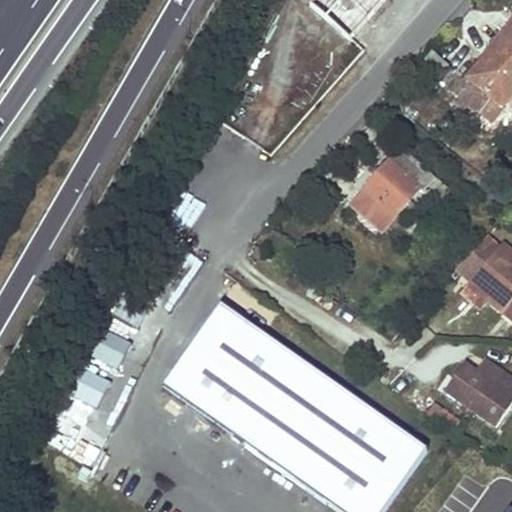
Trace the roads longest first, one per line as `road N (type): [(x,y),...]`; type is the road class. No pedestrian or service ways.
road 1 (motorway): [(0,311),(178,0)]
road 2 (residential): [(447,0),(295,171),(230,194)]
road 3 (motorway): [(0,122),(85,0)]
